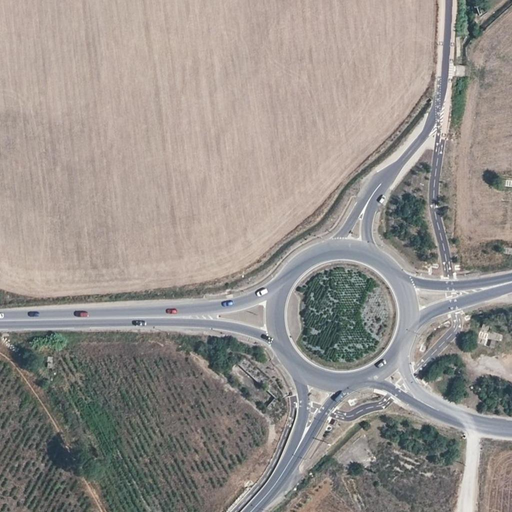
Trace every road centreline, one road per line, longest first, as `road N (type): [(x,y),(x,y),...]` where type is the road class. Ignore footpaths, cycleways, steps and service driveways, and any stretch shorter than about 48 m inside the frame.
road 1 (track): [(0,349),(39,388),(106,511)]
road 2 (unclassified): [(390,173),(446,92),(450,0)]
road 3 (secondary): [(0,320),(157,315)]
road 4 (secondary): [(285,279),(248,301),(157,315)]
road 5 (secondary): [(157,315),(246,330),(285,350)]
road 6 (tertiary): [(272,486),(351,382)]
road 7 (tertiary): [(298,366),(304,415),(272,486)]
